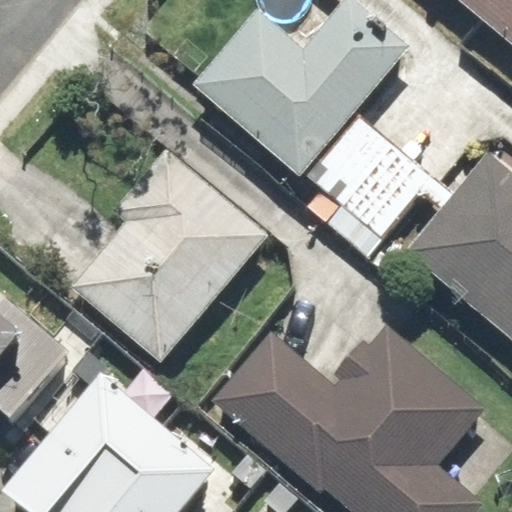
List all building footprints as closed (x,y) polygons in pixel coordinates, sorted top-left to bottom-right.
[(511,0),(470,0),(511,33),(511,0)] [(265,17),(205,88),(250,126),(249,127),(311,179),(417,54),(357,4),(312,57),(265,17)] [(511,172),(491,156),(413,258),(511,332),(511,172)] [(79,294),(167,365),(273,237),(185,166),(79,294)] [(0,313),(0,372),(29,337),(0,313)] [(441,474),(491,414),(393,334),(345,393),(280,338),(221,408),(344,511),(419,511),(448,479),(441,474)] [(5,501),(16,511),(174,511),(210,474),(111,385),(5,501)]
